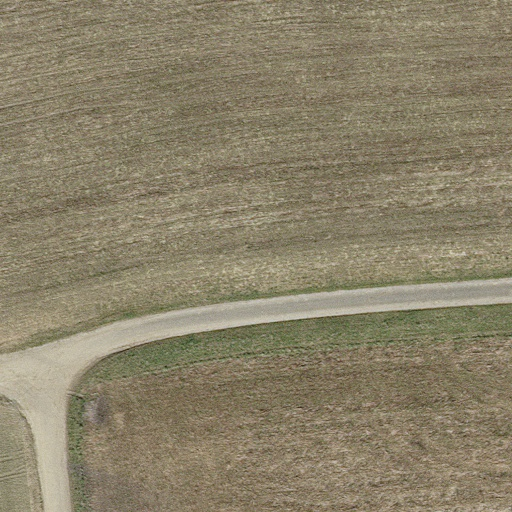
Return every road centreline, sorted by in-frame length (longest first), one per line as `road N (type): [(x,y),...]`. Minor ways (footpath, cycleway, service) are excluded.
road 1 (track): [(45,363),(140,329),(329,302),(511,291)]
road 2 (track): [(57,511),(45,363)]
